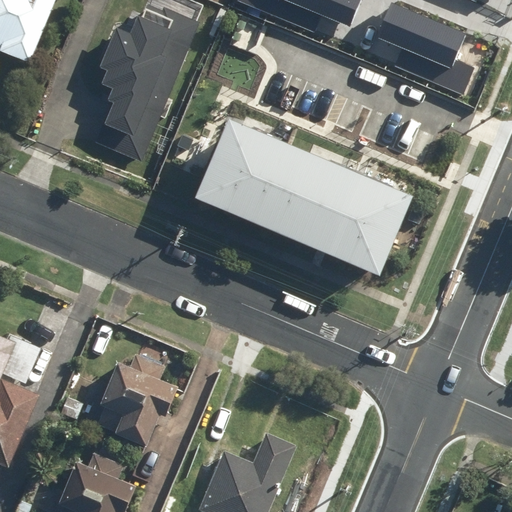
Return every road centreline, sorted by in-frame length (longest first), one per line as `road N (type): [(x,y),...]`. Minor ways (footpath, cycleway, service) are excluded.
road 1 (residential): [(436,386),(0,202)]
road 2 (residential): [(511,204),(436,386)]
road 3 (residential): [(436,386),(384,511)]
